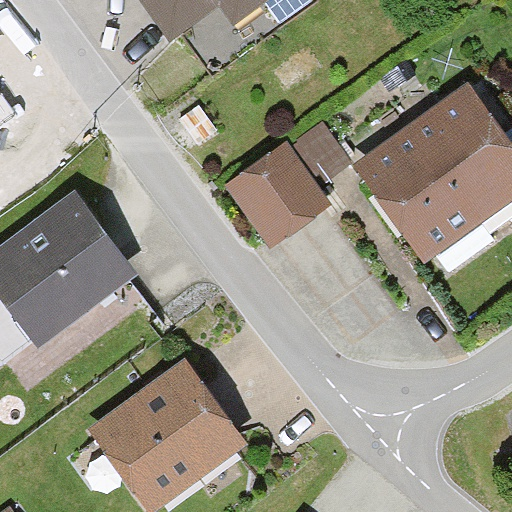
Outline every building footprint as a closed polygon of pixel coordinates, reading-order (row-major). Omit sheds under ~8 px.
[(209,9),(224,29),(264,0),(131,0),(162,43),(209,9)] [(0,123),(24,107),(0,71),(0,123)] [(511,193),(511,162),(454,89),(346,173),(419,267),(511,193)] [(325,113),(297,132),(328,177),(356,158),(325,113)] [(216,188),(264,253),(322,211),(274,146),(216,188)] [(0,246),(0,310),(26,347),(120,280),(64,202),(0,246)] [(80,435),(143,511),(150,511),(231,446),(165,365),(80,435)]
